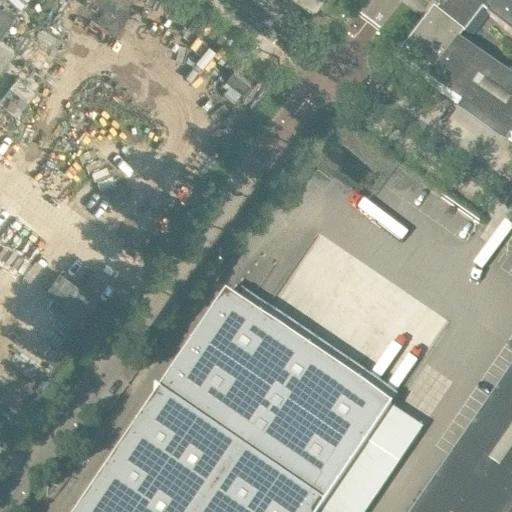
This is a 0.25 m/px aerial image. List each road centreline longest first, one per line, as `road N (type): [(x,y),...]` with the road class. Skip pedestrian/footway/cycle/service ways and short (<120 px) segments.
road 1 (unclassified): [(0,506),(326,67)]
road 2 (unclassified): [(511,198),(326,67)]
road 3 (unknown): [(0,335),(68,236)]
